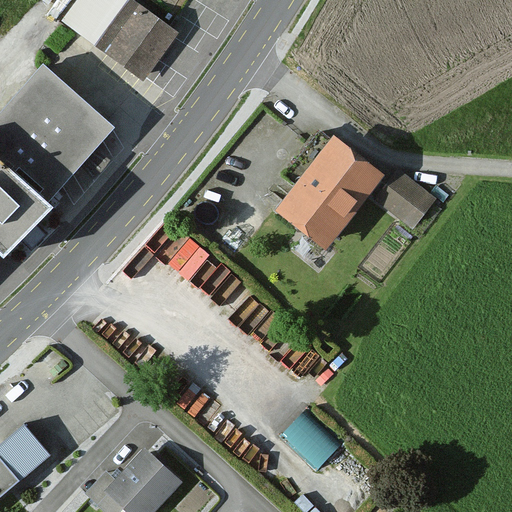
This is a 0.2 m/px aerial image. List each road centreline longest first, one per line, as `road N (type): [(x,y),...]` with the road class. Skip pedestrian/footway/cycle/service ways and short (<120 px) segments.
road 1 (primary): [(35,308),(128,212),(248,56)]
road 2 (residential): [(35,308),(264,511)]
road 3 (residential): [(248,56),(382,154),(511,168)]
road 4 (unknown): [(0,76),(27,53),(56,50),(172,157)]
